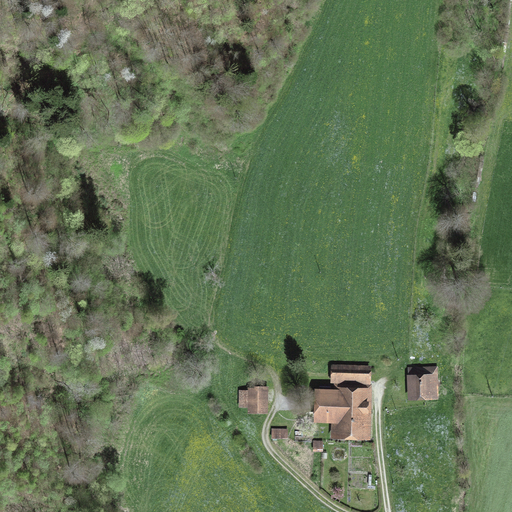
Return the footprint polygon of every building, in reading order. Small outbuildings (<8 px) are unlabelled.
[(372,365),(330,365),(330,383),(372,383),(372,365)] [(438,371),(408,372),(409,406),(439,404),(438,371)] [(266,388),(247,388),(247,391),(236,391),(236,407),(246,407),(246,415),(266,414),(266,388)] [(369,390),(309,388),(308,423),(332,424),(332,440),(368,440),(369,390)] [(288,438),(288,429),(273,429),(273,437),(288,438)]
